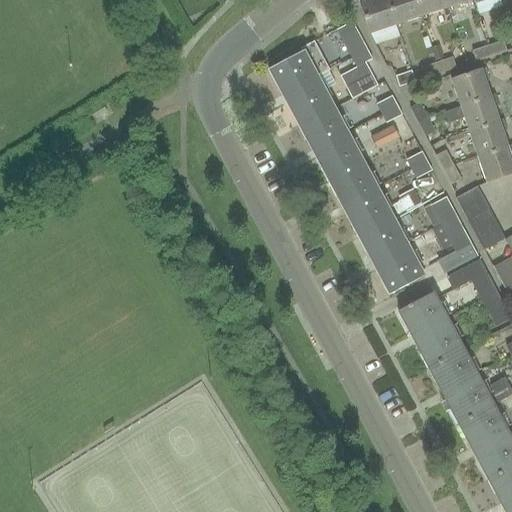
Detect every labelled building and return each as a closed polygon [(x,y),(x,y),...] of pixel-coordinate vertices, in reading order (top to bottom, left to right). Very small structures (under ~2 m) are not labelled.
[(370,36),(396,27),(386,0),(374,0),(372,1),(371,0),(360,0),(358,1),(370,36)] [(386,0),(396,27),(422,18),(415,0),(386,0)] [(415,0),(422,18),(447,10),(443,0),(415,0)] [(443,0),(447,10),(473,1),(472,0),(443,0)] [(357,69),(365,65),(372,62),(351,23),(314,43),(329,72),(343,65),(338,56),(348,51),(357,69)] [(487,46),(491,57),(506,52),(502,41),(487,46)] [(318,78),(329,72),(314,43),(303,49),(305,53),(268,73),(283,101),(320,81),(318,78)] [(475,62),(491,57),(487,46),(472,52),(475,62)] [(437,64),(441,74),(457,69),(453,58),(437,64)] [(425,80),(441,74),(437,64),(421,69),(425,80)] [(346,90),(371,76),(365,65),(357,69),(340,79),(346,90)] [(460,107),(489,97),(484,83),(490,81),(486,70),(451,81),(460,107)] [(399,89),(414,83),(411,73),(396,78),(399,89)] [(371,76),(346,90),(352,101),(377,88),(371,76)] [(298,129),(335,109),(320,81),(283,101),(298,129)] [(468,132),(497,123),(493,109),(498,107),(494,95),(489,97),(460,107),(461,109),(445,114),(449,125),(464,120),(468,132)] [(386,125),(401,116),(391,98),(376,106),(386,125)] [(417,124),(427,119),(420,105),(410,111),(417,124)] [(313,157),(350,137),(335,109),(298,129),(313,157)] [(427,119),(417,124),(425,138),(435,133),(427,119)] [(477,158),(506,148),(501,134),(507,132),(503,121),(497,123),(468,132),(477,158)] [(377,149),(397,139),(393,129),(372,139),(377,149)] [(327,185),(364,165),(350,137),(313,157),(327,185)] [(477,158),(486,184),(511,175),(511,166),(510,160),(511,159),(511,147),(511,146),(506,148),(477,158)] [(443,172),(453,167),(445,152),(435,158),(443,172)] [(416,180),(431,172),(421,153),(405,161),(416,180)] [(342,213),(379,193),(364,165),(327,185),(342,213)] [(453,167),(443,172),(451,187),(461,182),(453,167)] [(455,199),(455,200),(466,221),(487,209),(476,188),(455,199)] [(420,205),(413,191),(399,199),(407,213),(420,205)] [(357,241),(394,221),(379,193),(342,213),(357,241)] [(445,235),(460,227),(446,200),(430,208),(440,227),(445,235)] [(434,230),(440,227),(430,208),(424,212),(434,230)] [(471,231),(493,220),(487,209),(466,221),(471,231)] [(477,242),(498,231),(493,220),(471,231),(477,242)] [(372,269),(409,249),(394,221),(357,241),(372,269)] [(450,246),(445,235),(440,227),(434,230),(432,231),(442,250),(450,246)] [(454,254),(470,245),(460,227),(445,235),(450,246),(454,254)] [(498,231),(477,242),(482,251),(503,240),(498,231)] [(454,254),(437,263),(444,275),(477,258),(470,245),(454,254)] [(409,249),(372,269),(386,297),(423,277),(409,249)] [(511,257),(499,261),(507,289),(511,287),(511,257)] [(469,281),(485,273),(478,261),(444,279),(451,291),(469,281)] [(480,301),(495,293),(485,273),(469,281),(480,301)] [(480,301),(495,328),(510,320),(495,293),(480,301)] [(411,342),(448,323),(433,295),(397,314),(411,342)] [(426,370),(463,351),(448,323),(411,342),(426,370)] [(441,398),(478,379),(463,351),(426,370),(441,398)] [(456,426),(493,407),(511,396),(511,391),(505,379),(490,387),(493,393),(487,397),(478,379),(441,398),(456,426)] [(471,454),(508,435),(493,407),(456,426),(471,454)] [(486,482),(511,468),(511,443),(508,435),(471,454),(486,482)] [(501,510),(511,504),(511,468),(486,482),(501,510)]
